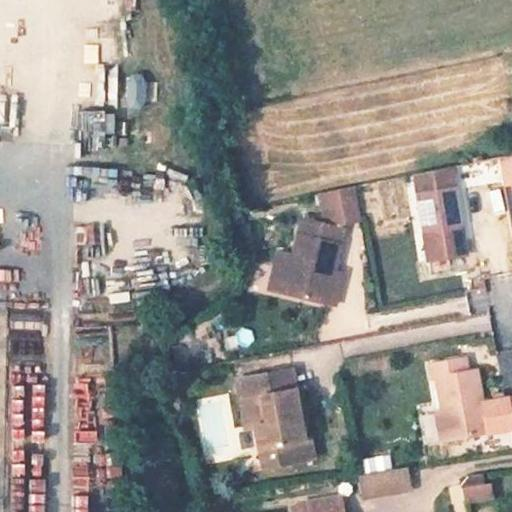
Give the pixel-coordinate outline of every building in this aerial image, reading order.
[(0,73),(12,74),(13,39),(0,38),(0,73)] [(87,40),(89,64),(105,62),(102,38),(87,40)] [(85,77),(86,104),(105,103),(104,76),(85,77)] [(21,139),(22,93),(9,93),(10,85),(0,85),(0,120),(12,121),(12,139),(21,139)] [(511,155),(498,158),(503,186),(511,184),(511,155)] [(449,168),(415,175),(428,261),(464,256),(449,168)] [(270,290),(323,302),(341,224),(358,221),(352,188),(323,194),(322,224),(300,219),(290,260),(277,257),(270,290)] [(500,209),(472,212),(479,273),(507,270),(500,209)] [(511,350),(498,353),(504,387),(511,385),(511,350)] [(438,377),(444,408),(451,439),(488,432),(511,426),(511,397),(482,404),(475,370),(466,372),(463,357),(428,364),(431,378),(438,377)] [(251,426),(255,449),(271,446),(274,464),(312,457),(309,438),(302,439),(299,420),(294,392),(291,392),(287,371),(237,381),(245,427),(251,426)] [(300,390),(294,392),(299,420),(305,419),(300,390)] [(451,439),(444,408),(437,410),(443,441),(451,439)] [(271,446),(255,449),(259,467),(274,464),(271,446)] [(360,475),(358,476),(361,496),(406,488),(403,469),(360,475)] [(461,487),(464,503),(491,498),(489,484),(481,486),(480,476),(467,478),(461,487)] [(340,511),(337,497),(299,504),(300,511),(340,511)]
